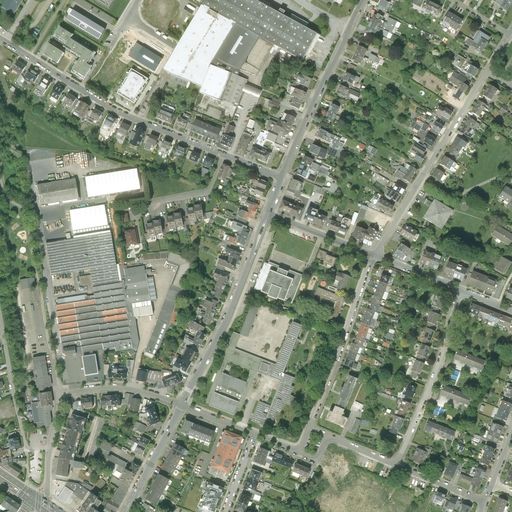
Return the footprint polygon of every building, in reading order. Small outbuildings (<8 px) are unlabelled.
[(4,0),(1,7),(14,15),(20,5),(23,0),(4,0)] [(95,0),(109,9),(114,0),(95,0)] [(176,5),(167,0),(156,0),(149,12),(153,15),(150,20),(163,28),(176,5)] [(235,23),(274,45),(279,48),(303,61),(305,57),(317,34),(306,28),(289,19),(280,14),(278,13),(277,12),(254,0),(205,0),(202,6),(235,23)] [(271,5),(262,0),(254,0),(277,12),(279,10),(271,5)] [(394,4),(391,3),(385,0),(381,0),(377,9),(389,15),(394,4)] [(435,4),(427,0),(423,8),(427,10),(426,12),(430,14),(431,12),(435,4)] [(509,6),(502,2),(499,0),(495,0),(493,4),(506,12),(509,6)] [(435,4),(431,12),(439,16),(443,8),(435,4)] [(210,65),(215,57),(235,23),(202,6),(159,77),(161,78),(161,77),(170,80),(170,81),(188,88),(191,83),(196,85),(195,87),(201,89),(199,93),(204,95),(237,108),(243,92),(246,85),(248,80),(238,76),(225,71),(226,70),(218,66),(217,68),(210,65)] [(85,18),(69,8),(66,14),(70,16),(67,21),(99,40),(105,30),(90,21),(90,19),(85,16),(85,18)] [(457,16),(449,12),(443,22),(450,27),(457,16)] [(370,23),(379,28),(384,17),(375,13),(370,23)] [(291,15),(289,19),(306,28),(308,24),(291,15)] [(457,16),(450,27),(453,28),(451,32),(455,34),(457,31),(464,21),(457,16)] [(397,22),(388,18),(386,21),(388,23),(387,24),(385,23),(382,29),(389,33),(391,34),(397,22)] [(274,45),(235,23),(215,57),(227,65),(241,70),(256,76),(270,53),(274,45)] [(370,23),(366,32),(375,36),(377,31),(379,28),(370,23)] [(73,35),(60,26),(53,36),(65,44),(63,47),(81,58),(78,62),(71,72),(84,80),(92,66),(89,64),(96,53),(71,38),(73,35)] [(382,29),(379,28),(377,31),(382,34),(381,35),(387,38),(389,33),(382,29)] [(491,38),(480,31),(474,41),(486,49),(489,43),(488,42),(491,38)] [(317,34),(305,57),(308,58),(321,36),(317,34)] [(486,49),(474,41),(470,47),(475,50),(482,55),(486,49)] [(162,59),(136,43),(128,56),(154,72),(162,59)] [(64,53),(50,45),(44,55),(58,64),(64,53)] [(274,45),(270,53),(272,54),(274,50),(277,51),(279,48),(274,45)] [(356,53),(365,57),(368,50),(359,46),(356,53)] [(356,53),(352,60),(361,64),(365,57),(356,53)] [(368,59),(374,62),(376,57),(377,57),(371,54),(368,59)] [(480,70),(468,63),(471,59),(468,58),(467,60),(458,55),(455,61),(459,64),(457,67),(467,73),(473,76),(476,78),(480,70)] [(225,71),(238,76),(241,70),(227,65),(215,57),(210,65),(217,68),(218,66),(226,70),(225,71)] [(384,61),(376,57),(374,62),(379,64),(382,66),(384,61)] [(26,67),(18,62),(13,70),(20,75),(26,67)] [(39,75),(31,69),(25,79),(24,80),(29,83),(30,81),(33,83),(39,75)] [(119,90),(117,93),(134,104),(137,99),(135,99),(140,91),(141,92),(143,88),(142,87),(145,82),(146,83),(148,79),(131,69),(129,73),(130,73),(127,78),(126,78),(122,85),(123,85),(120,90),(119,90)] [(458,89),(466,94),(470,87),(465,84),(468,80),(459,75),(455,72),(449,81),(459,87),(458,89)] [(356,78),(346,73),(343,80),(352,85),(353,85),(354,82),(358,83),(360,78),(356,76),(356,78)] [(298,79),(296,83),(300,84),(308,88),(312,79),(302,75),(300,74),(299,76),(298,76),(297,78),(298,79)] [(51,83),(43,78),(38,86),(46,91),(51,83)] [(253,88),(246,85),(243,92),(250,95),(259,98),(262,91),(253,88)] [(350,90),(341,85),(337,94),(350,100),(351,98),(358,101),(361,94),(350,90)] [(497,90),(489,85),(482,95),(490,101),(497,90)] [(63,91),(56,86),(49,96),(57,101),(63,91)] [(293,97),(295,98),(302,101),(306,93),(297,90),(291,87),(289,91),(295,93),(293,97)] [(458,89),(453,96),(461,101),(466,94),(458,89)] [(76,99),(68,94),(63,103),(71,108),(76,99)] [(237,108),(204,95),(199,107),(206,110),(208,104),(224,111),(222,116),(231,120),(237,108)] [(289,102),(288,105),(298,110),(302,101),(295,98),(292,104),(289,102)] [(75,111),(81,102),(76,99),(71,108),(69,111),(73,114),(75,111)] [(486,105),(478,100),(474,107),(482,112),(486,105)] [(272,101),(270,101),(267,107),(277,111),(280,105),(272,101)] [(89,107),(81,102),(75,111),(79,113),(77,115),(82,118),(83,117),(88,110),(89,107)] [(340,108),(332,104),(329,112),(337,116),(340,108)] [(160,109),(156,118),(170,124),(174,115),(173,115),(174,110),(174,109),(164,105),(163,105),(161,110),(160,109)] [(509,109),(503,105),(499,111),(507,117),(509,114),(507,112),(509,109)] [(439,111),(438,113),(443,116),(450,120),(454,113),(446,109),(446,110),(441,107),(439,111)] [(478,117),(482,112),(474,107),(470,112),(478,117)] [(94,109),(93,112),(90,117),(89,117),(97,122),(102,113),(94,109)] [(441,118),(443,116),(438,113),(439,111),(435,109),(433,113),(441,118)] [(337,116),(329,112),(325,120),(333,123),(335,119),(337,116)] [(178,123),(177,126),(185,129),(188,123),(190,116),(184,114),(182,118),(180,118),(179,120),(177,120),(176,122),(178,123)] [(284,114),(281,121),(292,126),(292,125),(293,125),(294,124),(293,123),(295,118),(290,116),(284,114)] [(104,124),(111,128),(115,120),(108,116),(104,124)] [(476,123),(468,118),(464,125),(471,130),(476,123)] [(200,122),(195,120),(193,125),(191,131),(196,133),(200,122)] [(246,128),(252,130),(255,122),(250,120),(246,128)] [(267,126),(266,129),(284,136),(285,136),(286,136),(287,136),(288,135),(292,126),(281,121),(278,120),(277,124),(270,120),(269,121),(267,126)] [(205,124),(200,122),(196,133),(201,135),(205,124)] [(422,126),(414,122),(411,127),(419,132),(421,129),(422,126)] [(436,122),(432,129),(441,134),(445,127),(436,122)] [(131,127),(121,123),(118,131),(115,138),(116,138),(124,141),(128,131),(129,131),(131,127)] [(210,126),(205,124),(201,135),(206,137),(210,126)] [(469,134),(471,130),(464,125),(459,133),(470,139),(472,136),(469,134)] [(211,139),(215,128),(210,126),(206,137),(211,139)] [(229,127),(221,144),(230,148),(231,144),(232,145),(233,142),(232,142),(233,139),(230,138),(234,129),(229,127)] [(220,131),(215,128),(211,139),(216,141),(218,136),(220,131)] [(246,128),(243,136),(250,139),(254,131),(252,130),(246,128)] [(144,133),(136,129),(134,133),(133,137),(141,140),(144,133)] [(262,130),(260,135),(257,140),(259,140),(261,135),(267,138),(269,133),(262,130)] [(328,133),(321,130),(317,138),(325,141),(328,133)] [(267,138),(266,140),(274,143),(277,136),(269,133),(267,138)] [(341,139),(328,133),(325,141),(331,143),(340,148),(342,149),(344,144),(340,142),(341,139)] [(158,138),(150,135),(150,137),(148,142),(146,142),(143,149),(149,152),(152,146),(155,147),(158,138)] [(259,140),(257,144),(263,147),(266,140),(267,138),(261,135),(259,140)] [(437,140),(429,135),(428,137),(425,142),(433,147),(437,140)] [(243,136),(237,151),(244,154),(250,139),(243,136)] [(467,144),(456,138),(451,145),(460,150),(462,147),(464,149),(467,144)] [(172,144),(164,140),(163,142),(161,148),(159,153),(167,156),(172,144)] [(417,142),(415,144),(427,151),(428,149),(417,142)] [(410,152),(416,156),(413,159),(422,165),(426,158),(423,156),(427,151),(415,144),(410,152)] [(327,151),(313,145),(310,153),(313,154),(312,156),(319,159),(319,157),(325,160),(325,159),(326,155),(328,152),(327,151)] [(460,150),(451,145),(447,153),(456,158),(458,154),(460,156),(463,152),(460,150)] [(183,148),(178,147),(176,151),(175,154),(183,157),(186,148),(183,147),(183,148)] [(329,147),(327,151),(328,152),(326,155),(329,157),(335,159),(336,156),(338,151),(329,147)] [(253,148),(250,156),(258,159),(261,151),(253,148)] [(261,151),(258,159),(266,163),(270,154),(261,151)] [(200,155),(192,152),(189,160),(197,163),(200,155)] [(314,161),(305,157),(301,165),(310,169),(314,161)] [(457,164),(445,157),(440,165),(447,169),(449,170),(451,167),(454,169),(457,164)] [(214,161),(206,158),(203,166),(211,169),(214,161)] [(230,168),(223,164),(217,178),(225,181),(228,175),(230,169),(230,168)] [(310,169),(301,165),(297,175),(314,183),(317,177),(308,173),(310,169)] [(392,167),(399,171),(405,175),(408,171),(400,166),(398,168),(393,165),(392,167)] [(329,169),(321,166),(318,173),(326,176),(329,169)] [(418,171),(410,166),(408,171),(405,175),(412,180),(418,171)] [(209,171),(202,168),(200,175),(206,177),(209,171)] [(137,169),(85,177),(88,197),(140,189),(137,169)] [(444,174),(437,169),(432,176),(436,179),(440,181),(444,174)] [(412,180),(405,175),(399,171),(395,177),(406,184),(407,182),(410,183),(412,180)] [(389,181),(375,173),(372,178),(386,187),(389,181)] [(77,179),(37,185),(40,206),(80,200),(77,179)] [(268,183),(260,180),(259,182),(257,181),(252,179),(250,184),(257,187),(266,190),(268,183)] [(303,184),(293,180),(290,188),(296,190),(300,192),(303,184)] [(337,185),(332,182),(329,189),(328,192),(333,194),(337,185)] [(397,184),(393,191),(403,197),(407,190),(397,184)] [(315,186),(313,191),(324,196),(326,191),(322,189),(315,186)] [(266,190),(257,187),(255,191),(254,194),(263,197),(266,190)] [(510,190),(505,187),(501,192),(498,198),(503,201),(510,190)] [(300,192),(296,190),(293,197),(299,199),(302,193),(300,192)] [(391,190),(387,196),(391,199),(399,203),(403,197),(393,191),(391,190)] [(511,191),(510,190),(503,201),(508,204),(511,198),(511,197),(511,191)] [(380,204),(382,200),(381,199),(379,198),(377,200),(375,199),(372,204),(378,208),(380,204)] [(380,204),(393,211),(395,207),(386,202),(382,200),(380,204)] [(452,212),(434,200),(431,204),(429,207),(422,218),(441,230),(452,212)] [(259,206),(247,201),(245,205),(249,207),(247,210),(256,213),(259,206)] [(279,211),(289,215),(293,205),(283,201),(279,211)] [(378,208),(372,204),(369,202),(366,207),(368,207),(380,212),(380,211),(377,209),(378,208)] [(393,211),(380,204),(378,208),(377,209),(380,211),(382,212),(382,211),(386,213),(386,212),(391,215),(393,211)] [(105,205),(69,211),(73,232),(108,226),(105,205)] [(201,205),(194,206),(194,208),(196,220),(204,219),(203,214),(201,205)] [(303,209),(293,205),(289,215),(300,219),(303,209)] [(366,207),(362,205),(358,214),(355,222),(359,223),(361,218),(363,219),(368,207),(366,207)] [(110,209),(119,265),(119,267),(125,266),(115,208),(110,209)] [(196,220),(194,208),(187,209),(188,218),(189,223),(197,222),(196,220)] [(309,208),(304,221),(314,225),(318,214),(319,212),(309,208)] [(256,213),(247,210),(246,213),(241,211),(241,212),(239,212),(237,216),(239,217),(239,218),(247,221),(248,221),(249,219),(253,221),(256,213)] [(225,215),(236,220),(237,216),(233,215),(233,214),(227,211),(225,215)] [(120,215),(122,223),(129,222),(127,213),(120,215)] [(173,215),(174,216),(176,228),(183,227),(183,222),(181,213),(173,215)] [(318,214),(314,225),(323,228),(327,218),(318,214)] [(174,216),(167,217),(168,227),(169,231),(176,230),(176,228),(174,216)] [(343,219),(338,217),(336,223),(331,221),(329,227),(330,227),(329,230),(338,234),(343,219)] [(345,219),(343,219),(338,234),(346,237),(350,225),(352,221),(345,219)] [(160,221),(153,222),(153,223),(156,236),(163,235),(162,230),(160,221)] [(156,236),(153,223),(146,225),(148,234),(149,239),(156,237),(156,236)] [(417,233),(404,225),(398,235),(400,236),(411,242),(417,233)] [(511,235),(497,226),(491,236),(508,247),(511,240),(511,235)] [(246,238),(249,231),(240,227),(240,229),(237,235),(246,238)] [(368,232),(356,227),(351,240),(362,244),(364,239),(373,243),(379,233),(370,228),(368,232)] [(136,229),(123,231),(126,248),(130,247),(132,248),(134,248),(135,246),(139,245),(136,229)] [(67,238),(44,241),(49,277),(89,270),(90,275),(92,289),(94,300),(92,300),(86,295),(56,300),(57,305),(54,306),(62,351),(75,349),(76,355),(82,354),(114,348),(115,352),(132,349),(119,267),(119,265),(116,265),(110,230),(71,237),(71,234),(67,234),(67,238)] [(246,238),(237,235),(236,239),(225,234),(223,240),(231,244),(237,246),(238,244),(243,246),(246,238)] [(410,250),(401,244),(397,250),(406,256),(410,250)] [(444,253),(454,256),(456,250),(447,245),(444,253)] [(229,250),(226,248),(224,253),(231,255),(230,258),(238,261),(240,254),(229,250)] [(327,253),(320,250),(316,259),(324,261),(323,264),(334,268),(337,259),(326,255),(327,253)] [(406,256),(397,250),(394,255),(402,261),(406,256)] [(433,254),(424,251),(419,265),(428,268),(433,254)] [(192,262),(171,253),(168,261),(180,266),(172,286),(181,289),(192,262)] [(433,254),(428,268),(436,272),(442,257),(433,254)] [(238,261),(230,258),(228,262),(219,259),(217,265),(223,267),(231,270),(232,266),(235,267),(238,261)] [(511,263),(502,258),(495,269),(497,271),(500,273),(504,275),(511,263)] [(180,266),(168,261),(167,263),(178,267),(171,285),(172,286),(180,266)] [(292,305),(303,276),(269,263),(268,265),(264,263),(254,290),(269,296),(269,298),(278,301),(278,299),(292,305)] [(457,266),(447,263),(442,274),(452,278),(457,266)] [(119,267),(132,349),(137,351),(139,342),(135,318),(153,315),(152,307),(134,310),(133,305),(151,303),(147,279),(146,276),(146,274),(145,274),(144,266),(127,269),(125,269),(125,266),(119,267)] [(466,270),(457,266),(452,278),(461,282),(464,274),(466,270)] [(223,273),(216,270),(213,277),(219,279),(217,284),(225,287),(230,276),(223,273)] [(318,288),(312,302),(332,310),(328,321),(335,324),(343,304),(345,299),(337,296),(339,291),(344,292),(350,277),(338,272),(335,280),(339,282),(336,290),(337,290),(335,295),(318,288)] [(485,277),(472,272),(467,285),(479,290),(485,277)] [(382,274),(379,281),(387,285),(390,277),(387,276),(382,274)] [(92,289),(90,275),(79,277),(80,287),(88,285),(88,290),(92,289)] [(75,276),(51,280),(53,292),(62,291),(62,294),(74,292),(73,282),(76,281),(75,276)] [(485,277),(479,290),(492,295),(492,293),(494,288),(497,281),(485,277)] [(19,281),(21,290),(35,288),(33,278),(19,281)] [(153,278),(147,279),(151,303),(157,302),(153,278)] [(379,281),(377,288),(385,292),(388,293),(390,287),(387,286),(387,285),(379,281)] [(225,287),(217,284),(214,291),(212,290),(210,295),(215,296),(220,298),(221,299),(225,287)] [(181,289),(172,286),(171,285),(157,321),(168,325),(168,323),(173,312),(181,289)] [(385,292),(377,288),(374,296),(382,299),(385,292)] [(436,295),(432,306),(434,307),(439,309),(441,310),(445,299),(436,295)] [(380,306),(382,299),(374,296),(371,303),(380,306)] [(213,301),(212,303),(206,301),(202,309),(206,311),(215,314),(217,308),(216,308),(218,303),(213,301)] [(380,306),(371,303),(369,310),(376,312),(377,313),(380,306)] [(481,307),(471,303),(467,313),(478,317),(481,307)] [(248,338),(259,309),(251,306),(240,335),(248,338)] [(491,311),(481,307),(478,317),(488,321),(491,311)] [(369,310),(367,309),(365,316),(373,319),(376,312),(369,310)] [(215,314),(206,311),(205,315),(207,316),(206,320),(205,324),(208,325),(210,321),(212,322),(215,314)] [(502,315),(491,311),(488,321),(498,325),(502,315)] [(173,312),(168,323),(176,326),(177,322),(174,321),(177,313),(173,312)] [(432,312),(430,312),(426,322),(429,323),(434,325),(435,326),(439,315),(437,314),(432,312)] [(511,319),(502,315),(498,325),(508,329),(511,321),(511,319)] [(365,316),(362,324),(370,327),(374,328),(376,322),(373,321),(373,319),(365,316)] [(168,325),(157,321),(145,353),(155,357),(168,325)] [(198,333),(196,337),(204,341),(206,335),(204,334),(206,329),(195,323),(192,329),(198,333)] [(233,333),(218,372),(223,374),(228,362),(251,371),(246,383),(252,385),(256,373),(280,382),(270,407),(259,402),(251,421),(271,429),(278,411),(282,412),(285,404),(290,406),(293,398),(290,396),(293,388),(291,387),(294,379),(286,376),(284,375),(303,328),(293,324),(276,366),(235,349),(240,335),(233,333)] [(362,324),(359,330),(368,333),(370,327),(362,324)] [(432,330),(427,328),(422,339),(424,340),(429,342),(431,343),(436,332),(432,330)] [(359,330),(357,337),(365,340),(368,333),(359,330)] [(189,338),(187,341),(193,345),(200,348),(204,341),(196,337),(194,341),(189,338)] [(363,347),(365,340),(357,337),(354,344),(360,347),(363,347)] [(354,344),(352,344),(349,351),(357,354),(360,347),(354,344)] [(427,347),(422,345),(418,356),(419,356),(424,358),(426,359),(431,348),(427,347)] [(191,349),(186,347),(181,357),(191,363),(197,352),(191,349)] [(65,357),(76,355),(75,349),(62,351),(63,355),(65,357)] [(485,361),(456,350),(453,359),(481,370),(485,361)] [(355,362),(357,354),(349,351),(347,358),(355,362)] [(95,355),(83,357),(86,375),(98,373),(95,355)] [(191,363),(181,357),(176,355),(175,358),(178,360),(190,366),(191,363)] [(44,357),(31,358),(32,365),(33,373),(35,372),(36,379),(34,379),(36,390),(48,388),(51,387),(49,377),(47,377),(44,357)] [(354,364),(355,362),(347,358),(344,365),(346,366),(352,369),(356,370),(358,366),(354,364)] [(190,366),(178,360),(174,367),(179,370),(186,373),(190,366)] [(417,361),(416,361),(412,371),(413,371),(418,373),(420,374),(424,364),(422,363),(417,361)] [(108,379),(117,379),(117,370),(108,370),(108,373),(108,379)] [(126,373),(126,370),(117,370),(117,379),(126,380),(126,373)] [(162,382),(164,374),(149,371),(148,373),(147,383),(154,384),(153,388),(154,389),(158,390),(165,389),(162,382)] [(148,373),(139,372),(137,382),(146,384),(147,383),(148,373)] [(181,383),(178,375),(173,377),(171,372),(168,373),(173,387),(181,383)] [(239,416),(252,385),(246,383),(223,374),(218,372),(206,404),(211,406),(210,407),(234,417),(235,415),(239,416)] [(173,387),(168,373),(167,374),(164,374),(162,382),(165,389),(165,390),(173,387)] [(335,407),(344,411),(358,379),(348,376),(343,389),(341,388),(339,393),(341,394),(335,407)] [(408,385),(404,395),(405,395),(411,398),(413,398),(417,388),(408,385)] [(442,386),(439,395),(467,405),(471,396),(442,386)] [(37,395),(38,402),(29,403),(32,424),(43,422),(43,427),(52,425),(49,411),(52,411),(51,407),(49,393),(37,395)] [(111,394),(112,406),(121,405),(120,399),(120,394),(117,394),(117,393),(111,394)] [(127,404),(129,394),(126,393),(124,399),(120,399),(121,405),(127,407),(127,404)] [(105,395),(101,395),(102,410),(108,409),(108,406),(112,406),(111,394),(105,394),(105,395)] [(91,396),(80,398),(80,399),(81,406),(82,408),(93,407),(92,403),(92,397),(91,396)] [(140,400),(132,398),(131,405),(130,410),(138,412),(138,409),(140,403),(140,400)] [(82,411),(82,408),(81,406),(76,407),(75,401),(72,402),(72,408),(82,411)] [(353,406),(362,410),(364,404),(355,401),(353,406)] [(402,401),(398,411),(399,412),(404,414),(406,415),(410,404),(408,403),(403,401),(402,401)] [(511,405),(502,401),(499,409),(509,413),(511,405)] [(145,410),(148,417),(157,414),(154,407),(145,410)] [(333,413),(329,412),(325,421),(344,429),(348,420),(342,417),(344,411),(335,407),(333,412),(333,413)] [(509,413),(499,409),(496,417),(502,419),(506,421),(509,413)] [(72,414),(65,436),(80,441),(86,419),(72,414)] [(157,414),(148,417),(151,425),(160,422),(157,414)] [(397,417),(396,417),(392,427),(393,427),(398,429),(400,430),(404,420),(402,419),(397,417)] [(106,419),(101,418),(89,455),(95,457),(106,419)] [(186,433),(189,434),(194,422),(194,421),(185,418),(180,431),(182,431),(181,433),(186,435),(186,433)] [(361,421),(356,419),(350,433),(356,435),(361,421)] [(427,421),(424,430),(434,434),(438,425),(427,421)] [(199,424),(194,422),(189,434),(194,436),(199,424)] [(147,426),(140,423),(137,428),(142,431),(144,432),(147,426)] [(504,427),(492,423),(489,431),(500,435),(504,427)] [(194,436),(199,438),(204,426),(199,424),(194,436)] [(438,425),(434,434),(444,438),(448,429),(438,425)] [(204,426),(199,438),(204,440),(209,428),(204,426)] [(209,428),(204,440),(210,442),(214,430),(209,428)] [(243,436),(225,429),(220,443),(238,450),(243,436)] [(500,435),(489,431),(485,439),(497,444),(500,435)] [(6,439),(8,440),(17,438),(16,432),(10,434),(6,439)] [(65,436),(59,458),(69,459),(74,459),(80,441),(65,436)] [(139,442),(139,444),(146,448),(150,441),(142,437),(139,442)] [(17,438),(8,440),(9,443),(7,444),(7,447),(9,446),(10,451),(20,449),(18,438),(17,438)] [(113,445),(103,440),(99,448),(103,450),(109,453),(113,445)] [(171,448),(183,454),(185,449),(182,447),(176,444),(174,443),(171,448)] [(229,473),(238,450),(220,443),(211,466),(229,473)] [(140,454),(142,455),(146,448),(139,444),(137,446),(134,451),(137,453),(136,454),(140,456),(140,454)] [(491,458),(495,450),(486,446),(483,455),(491,458)] [(269,450),(260,447),(257,454),(266,457),(272,460),(273,456),(267,454),(269,450)] [(169,453),(180,459),(183,454),(171,448),(169,453)] [(423,451),(417,449),(412,461),(422,465),(427,453),(423,451)] [(0,459),(2,461),(11,458),(8,450),(2,452),(0,450),(0,459)] [(292,459),(275,452),(273,456),(272,460),(288,467),(291,459),(292,459)] [(127,463),(109,453),(106,458),(118,464),(115,469),(123,473),(126,469),(124,468),(127,463)] [(177,464),(180,459),(169,453),(166,458),(177,464)] [(265,461),(266,457),(257,454),(254,461),(256,462),(255,464),(261,466),(261,464),(265,465),(266,461),(265,461)] [(338,476),(346,479),(354,457),(349,455),(348,458),(339,454),(335,465),(341,467),(338,476)] [(488,466),(491,458),(483,455),(480,463),(488,466)] [(3,468),(9,472),(13,467),(13,463),(12,459),(11,458),(2,461),(3,468)] [(69,459),(59,458),(57,475),(67,476),(67,472),(68,464),(69,459)] [(175,469),(177,464),(166,458),(163,463),(175,469)] [(69,459),(68,464),(72,464),(72,467),(83,468),(84,464),(81,462),(81,460),(74,459),(69,459)] [(128,470),(136,474),(140,467),(132,462),(128,470)] [(172,474),(175,469),(163,463),(161,468),(162,469),(168,472),(172,474)] [(296,463),(293,471),(300,474),(303,466),(296,463)] [(448,463),(443,476),(451,480),(456,470),(457,466),(448,463)] [(226,480),(229,473),(211,466),(208,473),(213,475),(222,478),(226,480)] [(303,466),(300,474),(306,477),(310,468),(303,466)] [(21,472),(13,467),(9,472),(18,478),(21,472)] [(262,472),(251,468),(248,477),(259,481),(262,472)] [(126,469),(123,473),(119,481),(122,483),(129,487),(136,474),(128,470),(126,469)] [(168,472),(162,469),(159,475),(165,478),(168,472)] [(474,472),(473,476),(473,477),(482,480),(485,472),(477,469),(475,472),(474,472)] [(155,479),(166,484),(169,480),(165,478),(159,475),(158,474),(155,479)] [(482,480),(473,477),(473,479),(460,474),(458,480),(479,488),(482,480)] [(255,490),(259,481),(248,477),(244,486),(249,487),(248,489),(251,490),(252,488),(255,490)] [(164,490),(166,484),(155,479),(153,484),(164,490)] [(78,484),(68,482),(64,487),(65,487),(73,493),(86,503),(92,494),(90,492),(81,486),(78,484)] [(81,486),(90,492),(93,488),(84,482),(81,486)] [(221,487),(207,482),(201,496),(219,503),(224,489),(221,487)] [(129,487),(122,483),(118,490),(116,493),(110,501),(120,506),(129,487)] [(161,494),(164,490),(153,484),(150,488),(161,494)] [(73,493),(65,487),(61,493),(58,498),(66,503),(69,498),(73,493)] [(159,499),(161,494),(150,488),(147,493),(159,499)] [(396,501),(410,505),(413,495),(395,489),(393,495),(397,496),(396,501)] [(447,493),(438,489),(435,495),(433,500),(443,504),(447,493)] [(147,493),(144,499),(156,505),(159,499),(147,493)] [(251,496),(241,493),(238,500),(248,504),(251,496)] [(92,494),(86,503),(85,505),(80,511),(88,511),(92,508),(97,499),(98,498),(92,494)] [(15,511),(21,504),(8,495),(1,504),(9,509),(13,511),(15,511)] [(449,500),(447,506),(454,508),(454,506),(457,499),(458,498),(451,495),(449,500)] [(198,511),(215,511),(219,503),(201,496),(196,511),(198,511)] [(498,497),(494,504),(503,508),(506,500),(498,497)] [(92,508),(96,510),(101,502),(97,499),(92,508)] [(245,511),(248,504),(238,500),(235,508),(239,510),(239,511),(241,511),(242,511),(245,511)] [(120,506),(110,501),(108,504),(107,506),(117,511),(120,506)] [(469,511),(472,506),(463,502),(462,506),(463,506),(460,511),(469,511)]
